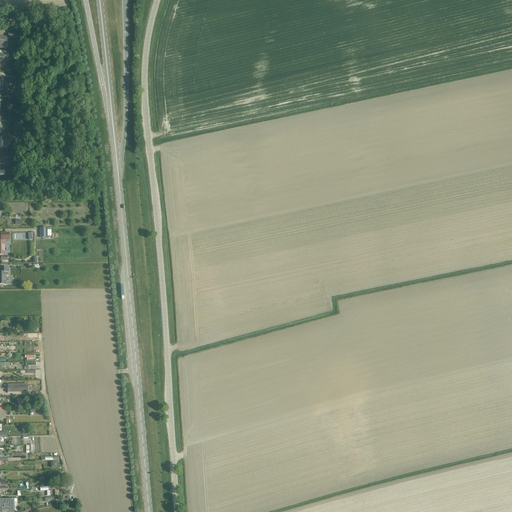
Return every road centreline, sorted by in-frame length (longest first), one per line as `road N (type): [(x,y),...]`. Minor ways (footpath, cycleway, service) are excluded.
road 1 (tertiary): [(176,511),(146,108),(145,61),(158,0)]
road 2 (secondary): [(117,175),(148,511)]
road 3 (track): [(0,19),(34,21),(66,71),(81,158),(75,173),(0,191)]
road 4 (secondary): [(117,175),(128,72),(125,0)]
road 5 (track): [(44,43),(30,96),(37,183)]
road 6 (secondary): [(85,0),(112,120)]
road 7 (tertiary): [(99,0),(112,120)]
